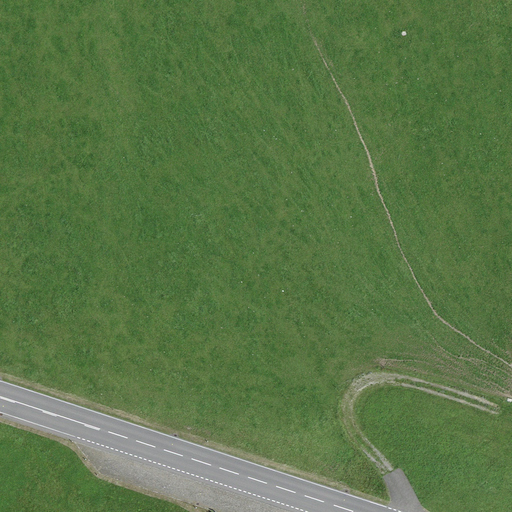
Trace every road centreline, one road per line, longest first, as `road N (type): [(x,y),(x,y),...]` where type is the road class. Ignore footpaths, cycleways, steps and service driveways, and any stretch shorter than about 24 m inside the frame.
road 1 (primary): [(347,511),(0,394)]
road 2 (track): [(401,511),(400,495),(350,417),(361,382),(409,379),(511,412)]
